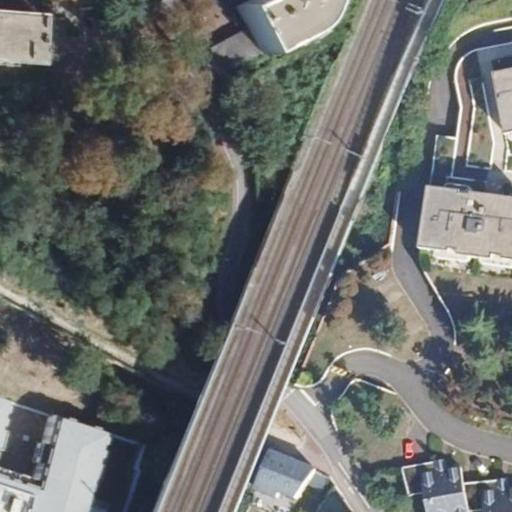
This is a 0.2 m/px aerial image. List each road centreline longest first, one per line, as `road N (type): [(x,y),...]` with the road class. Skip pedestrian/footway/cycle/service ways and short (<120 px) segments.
road 1 (residential): [(161,0),(236,174),(238,211),(215,305),(221,330),(305,422),(365,511)]
road 2 (track): [(0,295),(173,396),(336,469)]
